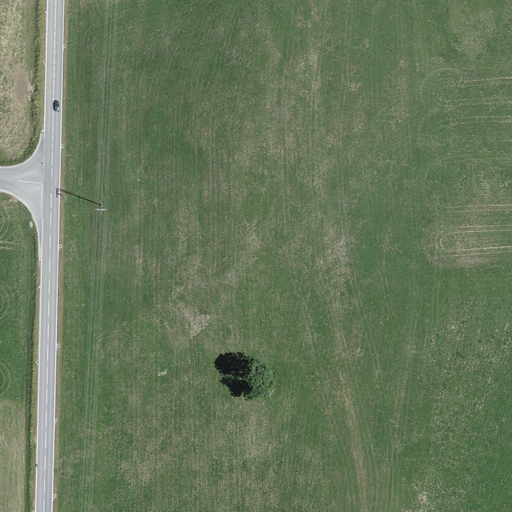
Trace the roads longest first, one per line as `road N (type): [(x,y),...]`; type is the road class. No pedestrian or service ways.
road 1 (primary): [(51,184),(43,511)]
road 2 (primary): [(55,0),(51,184)]
